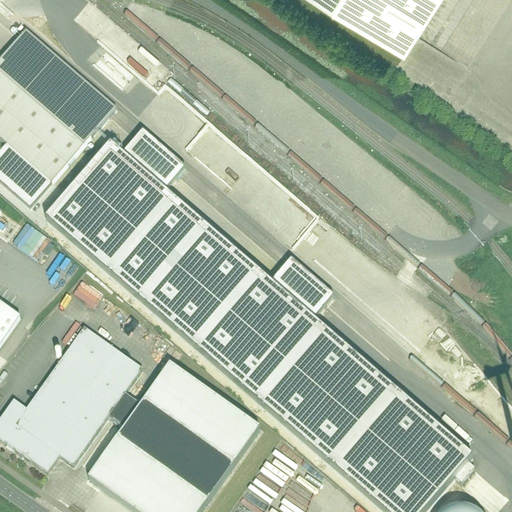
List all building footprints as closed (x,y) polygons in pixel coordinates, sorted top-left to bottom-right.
[(317,0),(404,55),(438,0),(317,0)] [(0,143),(7,149),(0,156),(0,187),(30,213),(52,188),(91,143),(117,113),(26,35),(0,64),(0,143)] [(112,151),(47,226),(379,511),(430,511),(473,463),(314,325),(335,301),(293,265),(272,289),(165,197),(186,173),(144,137),(123,161),(112,151)] [(18,233),(11,245),(37,258),(48,238),(20,223),(15,231),(18,233)] [(65,260),(58,271),(63,275),(70,263),(65,260)] [(0,350),(21,322),(0,307),(0,350)] [(0,443),(9,450),(7,451),(12,455),(14,453),(48,478),(60,461),(74,471),(108,423),(124,435),(118,443),(208,507),(260,434),(170,370),(143,409),(126,398),(143,374),(85,332),(27,414),(14,405),(0,424),(0,443)]
